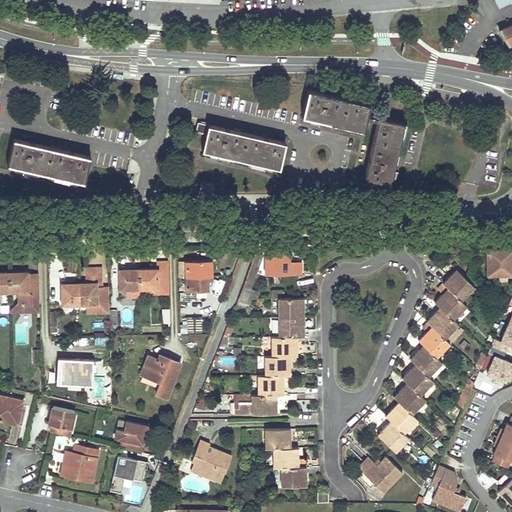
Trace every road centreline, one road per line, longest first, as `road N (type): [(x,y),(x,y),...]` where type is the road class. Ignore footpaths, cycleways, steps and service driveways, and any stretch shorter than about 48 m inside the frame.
road 1 (tertiary): [(128,227),(387,221)]
road 2 (tertiary): [(386,207),(140,212)]
road 3 (residential): [(336,403),(349,406),(369,392),(414,291),(412,267),(387,255)]
road 4 (residential): [(387,255),(339,271),(328,285),(328,388),(336,403)]
road 5 (secondary): [(285,64),(472,78)]
road 6 (residential): [(511,392),(491,406),(468,462),(473,483),(499,511)]
road 7 (residential): [(140,212),(171,71)]
road 8 (tertiary): [(140,212),(0,222)]
road 9 (tertiary): [(0,225),(128,227)]
road 10 (tertiary): [(511,196),(482,206),(386,207)]
road 11 (tertiary): [(387,221),(511,219)]
